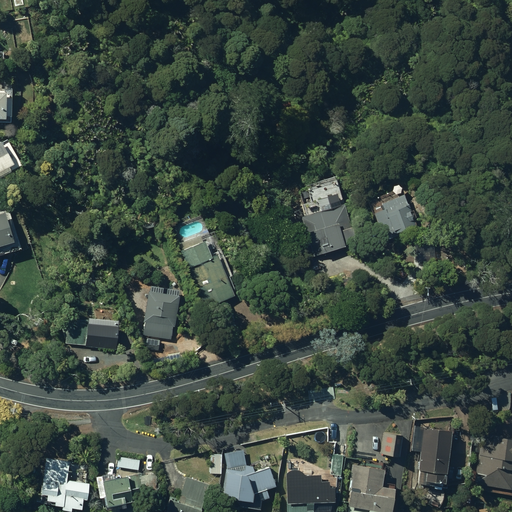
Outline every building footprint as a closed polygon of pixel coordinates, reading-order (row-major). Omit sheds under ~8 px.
[(0,174),(16,166),(1,139),(0,139),(0,174)] [(371,204),(382,232),(414,219),(408,204),(410,204),(402,186),(380,194),(382,200),(371,204)] [(299,209),(312,252),(355,238),(342,195),(299,209)] [(0,237),(11,234),(2,206),(0,206),(0,237)] [(178,242),(202,304),(233,292),(216,246),(209,249),(203,233),(178,242)] [(142,324),(171,328),(178,284),(149,279),(142,324)] [(83,344),(114,346),(116,316),(86,313),(86,315),(51,313),(49,340),(83,342),(83,344)] [(423,475),(444,478),(451,426),(422,422),(417,464),(425,466),(423,475)] [(379,449),(398,452),(401,431),(382,428),(379,449)] [(474,478),(509,483),(511,464),(511,434),(481,429),(474,478)] [(224,450),(226,465),(245,462),(242,447),(224,450)] [(329,471),(340,473),(343,452),(332,450),(329,471)] [(209,471),(220,471),(221,452),(210,452),(209,471)] [(59,503),(68,504),(69,501),(79,502),(80,493),(85,493),(86,479),(65,476),(68,457),(44,454),(38,498),(52,499),(60,500),(59,503)] [(366,511),(368,511),(389,511),(394,483),(381,481),(384,465),(351,461),(349,475),(350,476),(347,502),(367,504),(366,511)] [(220,490),(250,495),(251,489),(258,487),(260,495),(267,493),(265,485),(274,482),(268,463),(246,470),(245,468),(224,465),(220,490)] [(285,469),(285,511),(314,511),(316,510),(316,498),(334,497),(333,483),(328,483),(328,477),(320,478),(320,471),(304,471),(303,469),(300,468),(298,467),(295,466),(293,466),(290,466),(287,467),(285,469)] [(100,474),(104,498),(130,493),(128,485),(141,482),(139,470),(126,472),(126,470),(100,474)] [(162,511),(199,511),(198,511),(204,493),(209,495),(212,485),(207,484),(208,481),(185,474),(177,496),(169,494),(162,511)] [(118,502),(119,511),(141,511),(139,498),(118,502)]
